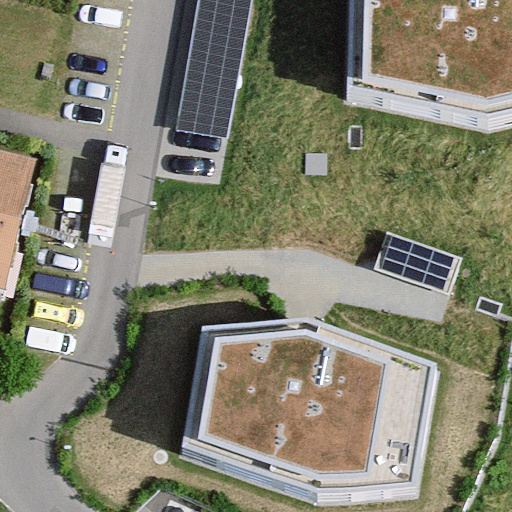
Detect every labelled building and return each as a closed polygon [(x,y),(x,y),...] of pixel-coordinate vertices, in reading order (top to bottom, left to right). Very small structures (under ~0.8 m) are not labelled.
[(252,0),(198,0),(177,127),(228,136),(252,0)] [(511,0),(352,0),(349,101),(489,131),(511,125),(511,0)] [(0,282),(24,288),(53,163),(0,150),(0,282)] [(457,259),(390,236),(380,268),(446,291),(457,259)] [(206,340),(186,464),(309,511),(337,511),(412,503),(436,372),(309,330),(206,340)]
